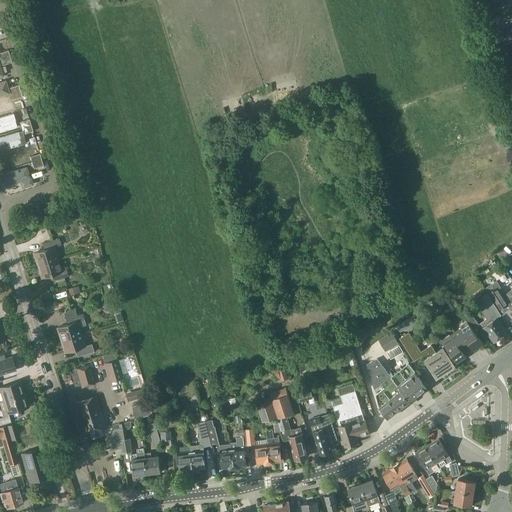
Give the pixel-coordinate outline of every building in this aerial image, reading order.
[(473,0),(482,31),(495,28),(493,19),(487,0),(473,0)] [(511,23),(483,32),(487,46),(511,38),(511,23)] [(10,57),(8,51),(0,53),(0,57),(1,59),(10,57)] [(12,62),(10,57),(1,59),(2,65),(12,62)] [(0,79),(0,94),(10,91),(5,78),(0,79)] [(20,91),(19,85),(9,88),(11,94),(20,91)] [(22,97),(20,91),(11,94),(13,100),(22,97)] [(0,113),(14,109),(10,93),(0,96),(0,113)] [(0,116),(0,131),(18,126),(14,112),(0,116)] [(22,129),(31,126),(29,120),(20,123),(21,127),(22,129)] [(33,132),(31,126),(22,129),(24,134),(33,132)] [(0,135),(0,150),(23,144),(19,130),(0,135)] [(42,160),(40,154),(30,157),(32,163),(42,160)] [(43,166),(42,160),(32,163),(34,169),(43,166)] [(3,170),(7,183),(21,178),(23,186),(34,182),(28,163),(3,170)] [(39,265),(58,259),(55,247),(62,244),(60,238),(45,242),(47,249),(35,252),(39,265)] [(61,267),(58,259),(39,265),(43,278),(55,274),(57,280),(69,276),(66,265),(61,267)] [(81,292),(79,286),(68,289),(70,295),(81,292)] [(489,293),(499,310),(508,304),(498,287),(489,293)] [(497,318),(501,315),(488,294),(475,302),(486,318),(481,322),(484,326),(483,327),(487,332),(494,328),(490,322),(497,318)] [(445,301),(452,312),(458,308),(450,297),(445,301)] [(83,313),(68,317),(70,323),(57,327),(61,340),(81,334),(77,321),(84,319),(83,313)] [(433,319),(428,313),(424,317),(428,322),(433,319)] [(467,321),(475,333),(478,331),(482,328),(472,313),(465,318),(467,321)] [(497,318),(490,322),(494,328),(487,332),(494,341),(507,332),(497,318)] [(459,326),(461,328),(455,332),(464,346),(469,342),(474,350),(483,344),(478,337),(475,333),(467,321),(459,326)] [(402,323),(401,324),(397,326),(401,332),(406,328),(402,323)] [(379,340),(386,351),(399,343),(392,332),(379,340)] [(455,332),(450,335),(449,334),(441,340),(457,363),(466,356),(461,348),(464,346),(455,332)] [(422,356),(436,378),(455,366),(446,353),(448,352),(445,348),(443,349),(443,348),(435,352),(431,345),(421,352),(408,333),(400,339),(414,361),(422,356)] [(85,346),(81,334),(61,340),(65,352),(77,348),(80,356),(94,352),(92,344),(85,346)] [(12,357),(0,360),(0,374),(16,369),(15,367),(17,366),(15,359),(13,359),(12,357)] [(375,395),(379,407),(390,398),(384,391),(394,383),(390,378),(392,377),(377,358),(367,364),(372,381),(374,390),(381,384),(384,388),(375,395)] [(118,361),(104,365),(109,381),(123,377),(118,361)] [(82,388),(96,384),(90,364),(76,368),(82,388)] [(394,383),(400,390),(409,401),(409,400),(414,397),(426,388),(422,382),(408,364),(392,377),(390,378),(394,383)] [(285,367),(278,369),(281,381),(289,379),(285,367)] [(0,388),(4,401),(24,395),(21,385),(19,385),(18,382),(0,387),(0,388)] [(370,434),(366,420),(365,420),(353,383),(338,388),(341,397),(331,400),(340,426),(339,426),(345,446),(358,442),(357,438),(370,434)] [(394,383),(384,391),(390,398),(379,407),(387,418),(409,401),(400,390),(394,383)] [(273,399),(272,399),(257,404),(262,421),(277,418),(281,431),(284,441),(290,439),(293,451),(294,451),(296,459),(307,456),(305,448),(306,448),(302,434),(300,428),(291,430),(286,416),(294,413),(287,393),(287,394),(285,388),(271,393),(273,399)] [(129,400),(144,396),(142,389),(127,393),(129,400)] [(24,395),(4,401),(0,402),(0,404),(4,417),(0,418),(0,425),(11,422),(8,414),(26,408),(25,405),(27,405),(24,395)] [(82,417),(102,412),(98,397),(78,403),(82,417)] [(325,400),(327,408),(333,406),(331,400),(327,399),(325,400)] [(153,413),(149,401),(132,406),(136,419),(153,414),(153,413)] [(106,428),(102,412),(82,417),(87,433),(106,428)] [(329,444),(333,443),(332,440),(337,439),(331,419),(321,422),(319,416),(309,419),(316,441),(316,442),(317,445),(318,446),(321,454),(332,451),(330,447),(329,444)] [(232,449),(231,444),(220,445),(215,426),(214,427),(213,419),(206,421),(211,443),(211,445),(217,443),(218,451),(221,450),(223,467),(229,467),(231,469),(234,469),(233,449),(232,449)] [(130,438),(128,439),(127,429),(130,429),(132,425),(131,421),(119,424),(120,428),(120,429),(121,434),(123,448),(124,456),(125,461),(132,460),(134,475),(147,473),(144,453),(143,448),(137,448),(137,451),(136,453),(132,453),(130,438)] [(190,446),(191,452),(193,471),(201,470),(201,468),(205,468),(203,450),(203,447),(211,445),(211,443),(206,421),(199,423),(200,445),(190,446)] [(12,440),(20,438),(15,423),(7,425),(11,440),(12,440)] [(156,426),(155,423),(149,424),(156,448),(162,446),(157,426),(156,426)] [(7,425),(0,427),(0,432),(10,465),(18,463),(12,440),(11,440),(7,425)] [(124,456),(123,448),(121,434),(120,429),(120,428),(110,430),(113,450),(116,449),(117,458),(124,456)] [(254,428),(247,429),(247,430),(248,445),(249,445),(256,444),(256,440),(255,440),(254,428)] [(245,457),(250,456),(249,445),(248,445),(247,430),(242,430),(243,437),(237,437),(237,442),(231,442),(231,444),(232,449),(233,449),(234,469),(238,468),(239,466),(246,465),(245,457)] [(162,440),(172,439),(171,431),(162,431),(162,440)] [(270,464),(274,464),(275,461),(279,460),(279,459),(281,459),(279,437),(267,438),(267,439),(270,464)] [(270,464),(267,439),(257,440),(257,446),(256,446),(258,462),(261,461),(261,463),(264,462),(266,465),(270,464)] [(432,443),(427,446),(440,468),(451,462),(448,456),(449,456),(439,441),(433,444),(432,443)] [(440,468),(427,446),(418,452),(419,453),(417,455),(429,475),(440,468)] [(44,462),(38,464),(34,450),(21,453),(30,482),(49,476),(44,462)] [(151,452),(144,453),(147,473),(161,472),(159,456),(152,457),(151,452)] [(191,452),(173,453),(175,470),(180,470),(180,471),(187,470),(187,471),(193,471),(191,452)] [(394,466),(410,493),(409,494),(413,502),(416,500),(412,492),(411,493),(406,484),(411,481),(409,478),(416,474),(406,459),(394,466)] [(453,477),(460,475),(458,465),(457,463),(450,464),(453,477)] [(399,484),(406,496),(404,497),(408,504),(413,502),(409,494),(410,493),(394,466),(383,473),(392,489),(399,484)] [(436,493),(426,479),(424,475),(418,478),(430,497),(436,494),(436,493)] [(432,475),(426,479),(436,493),(437,484),(432,475)] [(18,487),(15,479),(0,483),(0,490),(1,492),(0,492),(0,495),(2,501),(4,501),(7,508),(13,506),(14,508),(17,507),(17,505),(20,504),(20,503),(23,502),(18,487)] [(373,480),(360,484),(367,505),(368,505),(369,507),(381,503),(373,480)] [(475,482),(458,480),(456,492),(473,495),(475,482)] [(369,507),(368,505),(367,505),(360,484),(349,488),(357,510),(364,507),(365,509),(369,507)] [(456,492),(455,499),(451,498),(451,503),(471,506),(473,495),(456,492)] [(339,511),(339,510),(335,494),(325,496),(328,511),(331,511),(332,511),(339,511)] [(303,504),(304,511),(318,511),(316,501),(314,502),(314,500),(309,501),(309,503),(303,504)] [(290,511),(289,501),(276,503),(277,511),(290,511)] [(400,511),(396,502),(388,505),(391,511),(400,511)] [(277,511),(276,503),(264,505),(265,511),(277,511)]
